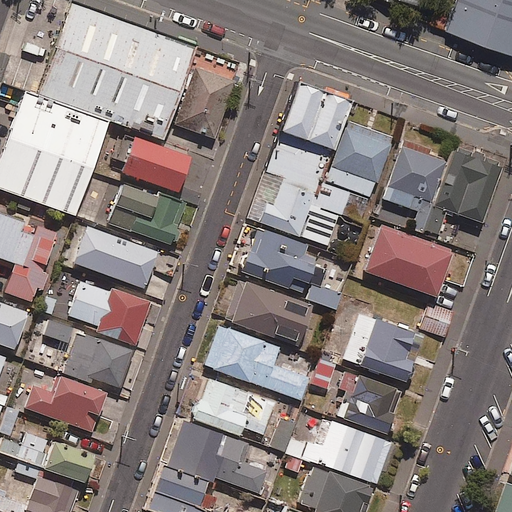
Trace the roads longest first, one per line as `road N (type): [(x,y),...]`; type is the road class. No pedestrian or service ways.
road 1 (residential): [(282,25),(111,511)]
road 2 (tertiary): [(511,108),(282,25)]
road 3 (residential): [(511,290),(431,511)]
